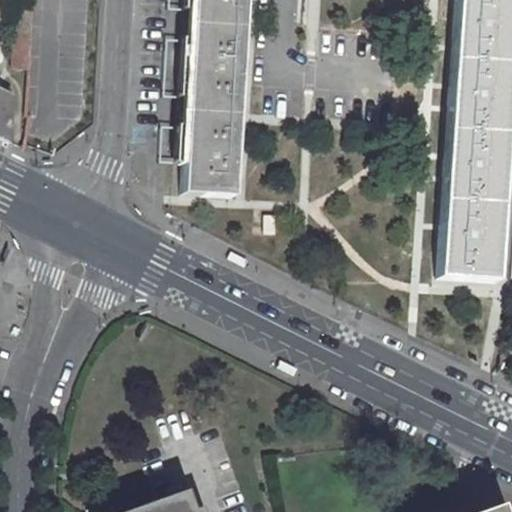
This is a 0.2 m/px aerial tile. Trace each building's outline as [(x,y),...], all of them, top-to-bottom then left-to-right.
[(12,35),(10,66),(28,68),(31,0),(17,0),(15,35),(12,35)] [(187,0),(176,196),(228,199),(239,0),(187,0)] [(451,0),(434,274),(491,277),(509,0),(451,0)] [(9,95),(0,91),(0,137),(6,139),(9,95)] [(273,217),(262,216),(261,236),(273,236),(273,217)] [(192,511),(186,492),(127,511),(192,511)]
